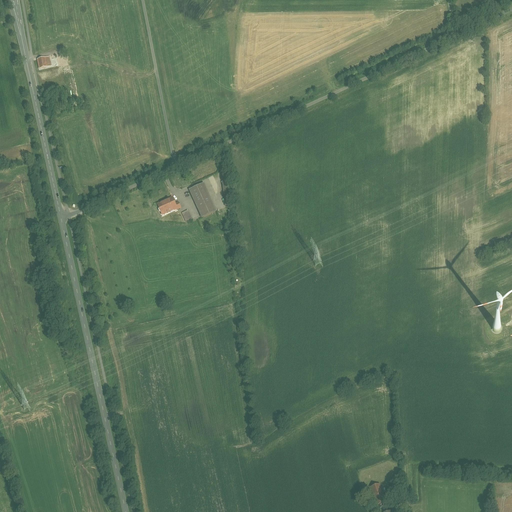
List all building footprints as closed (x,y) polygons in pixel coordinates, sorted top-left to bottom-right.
[(49,57),(38,60),(40,69),(51,66),(49,57)] [(66,60),(57,62),(60,74),(69,72),(66,60)] [(229,176),(221,177),(223,192),(231,191),(229,176)] [(216,212),(204,184),(190,190),(202,218),(216,212)] [(175,204),(172,198),(158,205),(159,209),(159,211),(160,212),(161,213),(161,214),(165,212),(167,213),(177,209),(177,210),(181,208),(178,203),(175,204)] [(186,223),(192,220),(189,211),(182,213),(186,223)] [(380,484),(370,487),(376,506),(386,503),(380,484)] [(399,486),(391,487),(392,495),(400,494),(399,486)]
